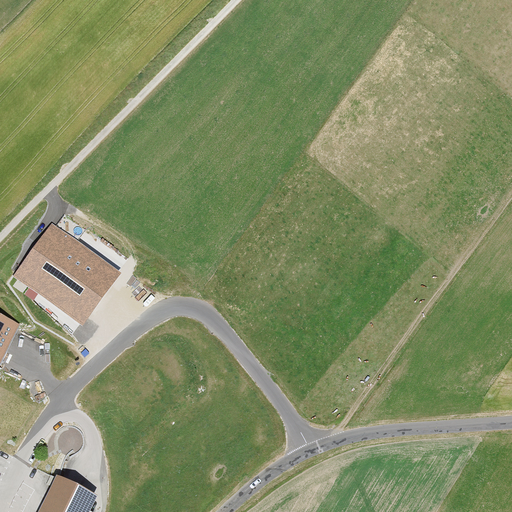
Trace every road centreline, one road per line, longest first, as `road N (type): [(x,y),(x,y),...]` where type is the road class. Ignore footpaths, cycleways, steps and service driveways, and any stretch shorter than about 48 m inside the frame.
road 1 (track): [(0,236),(231,0)]
road 2 (tertiary): [(511,424),(356,434),(265,476),(225,511)]
